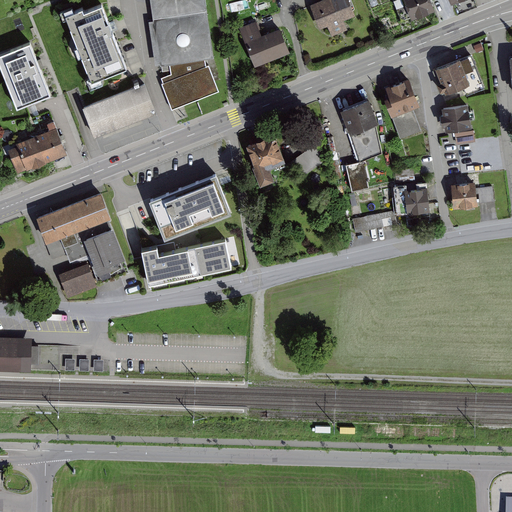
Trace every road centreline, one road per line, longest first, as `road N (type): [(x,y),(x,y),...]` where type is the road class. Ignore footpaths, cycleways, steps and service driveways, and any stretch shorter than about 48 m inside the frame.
road 1 (secondary): [(0,210),(511,9)]
road 2 (residential): [(0,307),(94,309),(178,299),(511,229)]
road 3 (residential): [(511,464),(46,451)]
